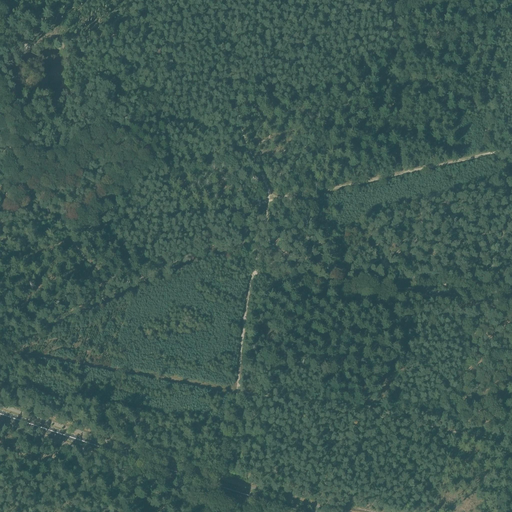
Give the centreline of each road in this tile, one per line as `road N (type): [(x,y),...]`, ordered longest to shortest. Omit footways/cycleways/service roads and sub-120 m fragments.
road 1 (track): [(0,238),(242,208),(511,148)]
road 2 (track): [(0,357),(32,353),(511,436)]
road 3 (unknown): [(267,222),(247,217),(238,248),(208,247),(127,284),(94,267),(51,213),(0,212)]
road 4 (primary): [(303,511),(0,415)]
road 5 (track): [(254,271),(268,200),(215,0)]
road 6 (unknown): [(263,238),(286,266),(511,300)]
road 7 (track): [(63,43),(90,101),(158,161),(175,216)]
road 8 (track): [(237,390),(254,271)]
